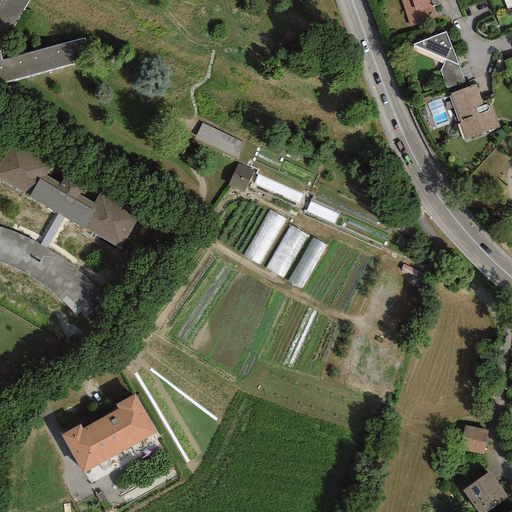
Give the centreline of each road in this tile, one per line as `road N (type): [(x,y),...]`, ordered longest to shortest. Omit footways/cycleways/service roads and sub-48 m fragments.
road 1 (unclassified): [(511,480),(494,444),(502,321),(417,213),(413,194),(424,176)]
road 2 (track): [(178,224),(364,325)]
road 3 (primary): [(351,0),(424,176)]
road 4 (primary): [(424,176),(511,277)]
